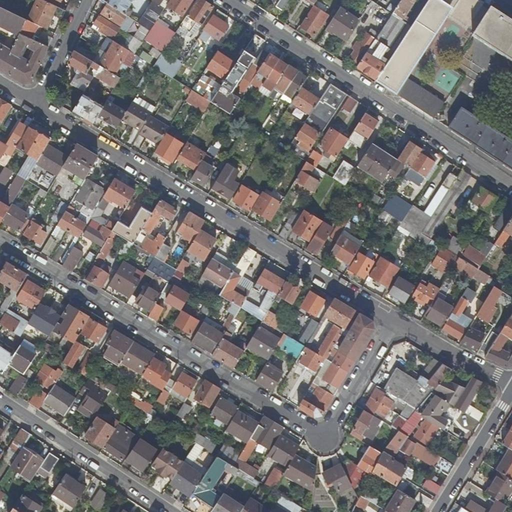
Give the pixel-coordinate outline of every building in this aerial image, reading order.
[(52,14),(61,19),(65,11),(42,0),(37,0),(28,21),(41,27),(45,29),(52,14)] [(128,6),(131,0),(102,0),(107,3),(127,16),(128,17),(132,11),(128,8),(128,6)] [(152,0),(153,1),(165,8),(166,6),(169,0),(152,0)] [(192,1),(191,0),(169,0),(166,6),(182,16),(192,1)] [(213,7),(202,0),(197,0),(180,25),(194,34),(200,24),(201,24),(213,7)] [(279,0),(276,6),(282,10),(288,0),(279,0)] [(316,0),(298,0),(297,1),(310,10),(313,5),(314,4),(316,0)] [(415,20),(411,27),(376,80),(415,106),(435,119),(445,103),(426,90),(406,78),(431,40),(446,16),(466,29),(467,27),(483,2),(479,0),(428,0),(415,20)] [(400,0),(392,14),(401,20),(413,0),(400,0)] [(415,20),(428,0),(427,0),(422,0),(411,17),(415,20)] [(153,1),(138,23),(141,25),(150,31),(155,22),(158,18),(165,8),(153,1)] [(365,13),(373,17),(379,6),(371,1),(365,13)] [(490,7),(483,2),(467,27),(474,31),(472,34),(473,35),(473,34),(511,59),(511,21),(491,8),(492,7),(490,6),(490,7)] [(120,26),(127,16),(107,3),(101,14),(120,26)] [(328,14),(313,5),(310,10),(299,26),(314,36),(322,24),(328,14)] [(31,82),(48,47),(19,34),(26,20),(0,7),(0,70),(24,85),(31,82)] [(326,28),(346,41),(359,21),(339,8),(333,18),(327,27),(326,28)] [(204,30),(213,36),(219,40),(222,35),(224,36),(225,34),(223,33),(228,25),(223,22),(227,16),(218,10),(204,30)] [(333,18),(328,14),(322,24),(327,27),(333,18)] [(357,67),(376,80),(411,27),(401,20),(392,14),(378,34),(375,39),(359,64),(357,67)] [(111,38),(118,27),(99,15),(93,25),(100,29),(99,31),(111,38)] [(120,26),(119,28),(127,33),(134,21),(128,17),(127,16),(120,26)] [(170,25),(158,18),(155,22),(167,30),(170,25)] [(39,31),(41,27),(28,21),(26,20),(19,34),(48,47),(52,39),(40,34),(38,38),(31,35),(35,29),(39,31)] [(167,30),(155,22),(150,31),(144,39),(163,52),(174,35),(167,30)] [(92,36),(96,31),(86,24),(83,31),(92,36)] [(139,31),(135,38),(142,43),(144,39),(150,31),(141,25),(137,30),(139,31)] [(39,31),(35,29),(31,35),(38,38),(40,34),(41,32),(39,31)] [(213,36),(204,30),(201,35),(210,41),(213,36)] [(368,35),(375,39),(378,34),(371,30),(368,35)] [(375,39),(368,35),(365,33),(349,57),(359,64),(375,39)] [(135,38),(127,50),(128,51),(134,54),(142,43),(135,38)] [(121,62),(128,51),(127,50),(112,41),(111,43),(113,44),(107,54),(121,62)] [(107,54),(113,44),(111,43),(105,53),(107,54)] [(96,57),(76,45),(74,50),(93,62),(96,57)] [(152,47),(148,54),(156,58),(160,52),(152,47)] [(250,49),(247,47),(242,54),(225,80),(221,86),(216,93),(218,94),(222,89),(226,92),(228,90),(229,91),(252,56),(248,53),(250,49)] [(71,84),(85,92),(94,76),(100,66),(95,63),(93,62),(74,50),(68,63),(79,69),(71,84)] [(237,98),(239,99),(257,72),(269,54),(262,50),(253,63),(254,64),(236,91),(240,94),(237,98)] [(142,52),(139,58),(151,63),(153,57),(142,52)] [(233,62),(216,52),(206,67),(225,80),(242,54),(239,52),(233,62)] [(181,65),(162,53),(160,56),(154,66),(172,78),(181,65)] [(114,74),(121,62),(107,54),(101,64),(97,61),(95,63),(100,66),(114,74)] [(279,60),(269,54),(257,72),(267,78),(279,60)] [(288,66),(279,60),(267,78),(258,91),(268,97),(269,95),(288,66)] [(107,84),(114,88),(120,78),(114,74),(100,66),(94,76),(101,80),(99,82),(106,86),(107,84)] [(290,67),(288,66),(269,95),(274,99),(280,90),(284,93),(297,72),(290,67)] [(307,78),(297,72),(284,93),(280,99),(284,101),(285,101),(290,104),(290,103),(301,87),(307,78)] [(197,83),(215,95),(216,93),(221,86),(203,74),(197,83)] [(325,128),(347,95),(330,84),(320,100),(309,116),(287,150),(306,162),(309,156),(313,151),(314,150),(310,147),(319,134),(325,128)] [(320,100),(301,87),(290,103),(309,116),(320,100)] [(202,103),(205,99),(191,90),(189,95),(202,103)] [(218,94),(216,93),(215,95),(211,102),(229,114),(239,99),(237,98),(231,94),(228,99),(224,99),(218,94)] [(89,98),(83,95),(72,113),(91,125),(97,117),(103,106),(96,102),(97,100),(90,95),(89,98)] [(350,113),(357,101),(349,96),(342,107),(350,113)] [(0,120),(2,122),(11,106),(0,100),(0,120)] [(126,112),(106,101),(103,106),(97,117),(116,128),(121,119),(126,112)] [(150,115),(131,103),(126,112),(121,119),(141,131),(149,117),(150,115)] [(448,128),(449,129),(449,128),(511,168),(511,141),(462,109),(462,108),(461,107),(448,128)] [(355,128),(369,137),(379,122),(365,113),(355,128)] [(9,140),(17,145),(27,128),(32,119),(24,114),(9,140)] [(168,128),(149,117),(141,131),(139,133),(159,145),(165,134),(168,128)] [(49,141),(27,128),(17,145),(13,152),(26,160),(17,175),(25,180),(36,162),(45,146),(49,141)] [(323,154),(333,161),(348,139),(332,128),(320,146),(326,150),(323,154)] [(369,137),(355,128),(354,130),(367,139),(369,137)] [(181,143),(165,134),(159,145),(155,151),(171,161),(181,143)] [(9,148),(0,142),(0,158),(3,154),(5,155),(9,148)] [(405,163),(410,167),(419,153),(421,150),(409,142),(396,160),(390,170),(397,175),(405,163)] [(205,154),(186,143),(177,158),(196,170),(205,154)] [(357,165),(382,182),(388,173),(390,170),(396,160),(371,144),(357,165)] [(76,170),(86,176),(97,158),(75,145),(67,159),(63,166),(75,173),(76,170)] [(67,159),(45,146),(36,162),(57,175),(63,166),(67,159)] [(207,153),(215,157),(219,150),(211,146),(207,153)] [(321,156),(313,151),(309,156),(318,162),(321,156)] [(427,159),(419,153),(410,167),(424,177),(433,163),(434,163),(427,159)] [(211,158),(205,154),(196,170),(191,177),(203,185),(214,167),(207,164),(211,158)] [(314,167),(318,162),(309,156),(306,162),(313,166),(314,167)] [(308,175),(313,166),(306,162),(295,180),(310,189),(316,180),(308,175)] [(429,180),(437,166),(433,163),(424,177),(429,180)] [(337,176),(346,182),(354,170),(345,164),(337,176)] [(238,172),(225,165),(211,188),(228,198),(237,184),(232,181),(238,172)] [(0,185),(1,186),(9,170),(4,167),(0,173),(0,185)] [(429,239),(471,176),(462,170),(457,178),(449,190),(420,233),(429,239)] [(441,185),(449,190),(457,178),(450,173),(441,185)] [(103,196),(125,208),(135,192),(113,179),(103,196)] [(63,185),(55,180),(48,191),(56,197),(63,185)] [(86,180),(74,200),(92,211),(104,190),(95,185),(86,180)] [(71,188),(77,191),(81,185),(75,182),(71,188)] [(232,201),(250,211),(259,196),(242,185),(232,201)] [(449,190),(441,185),(423,212),(412,205),(410,208),(401,221),(416,231),(420,233),(449,190)] [(472,202),(479,207),(488,212),(497,198),(481,188),(472,202)] [(252,209),(271,220),(281,203),(262,193),(252,209)] [(401,221),(410,208),(391,195),(388,200),(382,209),(390,214),(392,216),(401,221)] [(176,210),(159,200),(151,214),(133,244),(154,257),(163,243),(166,238),(158,234),(156,238),(149,234),(161,214),(171,219),(176,210)] [(479,207),(472,202),(469,200),(466,206),(476,212),(479,207)] [(8,208),(0,203),(0,222),(1,221),(8,208)] [(29,215),(11,204),(8,208),(1,221),(19,232),(29,215)] [(71,216),(75,209),(68,205),(51,235),(56,238),(62,228),(68,231),(76,219),(71,216)] [(492,228),(501,234),(511,217),(511,208),(507,206),(492,228)] [(130,225),(119,219),(111,231),(133,244),(151,214),(141,208),(130,225)] [(80,209),(79,212),(90,218),(93,214),(86,210),(85,212),(80,209)] [(391,219),(392,216),(390,214),(382,209),(380,213),(391,219)] [(322,222),(303,210),(299,217),(291,230),(310,241),(322,223),(322,222)] [(60,262),(63,264),(73,247),(90,218),(79,212),(76,219),(68,231),(75,236),(60,262)] [(177,231),(193,240),(199,230),(204,222),(188,212),(177,231)] [(292,213),(278,236),(284,240),(291,230),(299,217),(292,213)] [(511,217),(501,234),(499,237),(505,241),(510,234),(511,235),(511,217)] [(31,221),(24,235),(40,244),(46,234),(40,230),(41,227),(31,221)] [(331,228),(322,223),(310,241),(306,249),(316,255),(327,235),(331,228)] [(330,253),(349,264),(359,247),(349,241),(352,236),(349,234),(353,227),(347,224),(344,229),(336,242),(330,253)] [(330,238),(336,242),(344,229),(338,225),(330,238)] [(101,246),(111,231),(102,226),(99,232),(88,226),(83,235),(101,246)] [(215,240),(199,230),(193,240),(187,251),(203,260),(215,240)] [(411,238),(416,241),(420,233),(416,231),(411,238)] [(425,246),(429,239),(420,233),(416,241),(425,246)] [(446,238),(441,246),(458,257),(466,246),(452,237),(450,241),(446,238)] [(463,255),(480,266),(494,245),(487,240),(479,252),(469,246),(463,255)] [(51,260),(58,248),(47,242),(40,253),(51,260)] [(171,248),(163,243),(154,257),(163,262),(171,248)] [(110,248),(104,244),(91,266),(92,266),(85,278),(101,287),(108,275),(98,269),(110,248)] [(454,260),(456,261),(458,257),(441,246),(439,245),(437,249),(439,251),(435,258),(450,267),(454,260)] [(75,248),(73,247),(63,264),(61,266),(70,272),(82,252),(79,250),(80,248),(77,246),(75,248)] [(245,268),(255,252),(247,248),(238,263),(245,268)] [(358,254),(349,270),(363,279),(373,262),(358,254)] [(162,279),(168,283),(173,274),(176,270),(163,262),(154,257),(147,270),(162,279)] [(369,276),(388,287),(399,269),(380,257),(369,276)] [(456,267),(473,278),(478,269),(458,257),(456,261),(451,269),(453,271),(456,267)] [(219,295),(232,273),(221,266),(211,260),(204,271),(197,283),(204,286),(205,287),(210,280),(216,284),(211,291),(213,292),(219,295)] [(4,303),(9,306),(27,275),(6,262),(0,271),(0,282),(12,289),(4,303)] [(132,277),(136,270),(122,262),(108,285),(130,298),(140,282),(132,277)] [(285,282),(263,269),(256,282),(262,285),(260,288),(267,293),(265,296),(266,297),(259,308),(245,300),(240,308),(261,321),(268,311),(285,282)] [(142,273),(136,270),(132,277),(140,282),(141,279),(139,278),(142,273)] [(180,278),(183,274),(176,270),(173,274),(180,278)] [(240,277),(232,273),(219,295),(230,302),(240,308),(245,300),(250,292),(236,284),(240,277)] [(388,293),(405,303),(414,287),(398,277),(388,293)] [(430,305),(424,314),(443,326),(453,310),(440,302),(442,299),(453,282),(446,277),(439,290),(430,305)] [(428,281),(439,288),(442,283),(431,277),(428,281)] [(168,283),(162,279),(157,287),(154,291),(161,295),(168,283)] [(27,280),(16,299),(35,310),(45,291),(27,280)] [(154,291),(157,287),(146,280),(143,285),(154,291)] [(422,285),(425,281),(422,280),(413,295),(430,305),(439,290),(429,284),(426,288),(422,285)] [(201,291),(204,286),(197,283),(195,287),(201,291)] [(285,283),(278,296),(291,304),(299,291),(285,283)] [(150,299),(154,291),(143,285),(134,300),(151,310),(156,303),(150,299)] [(494,304),(502,291),(494,286),(460,342),(476,350),(484,335),(471,329),(478,317),(484,321),(494,304)] [(174,287),(166,301),(180,309),(188,295),(174,287)] [(161,295),(154,291),(150,299),(156,303),(161,295)] [(201,312),(207,315),(219,295),(213,292),(201,312)] [(324,301),(308,292),(299,307),(315,316),(324,301)] [(467,301),(461,297),(453,310),(443,326),(442,328),(459,339),(466,328),(455,322),(467,301)] [(337,322),(345,327),(354,312),(333,299),(324,314),(327,316),(337,322)] [(221,328),(205,318),(191,342),(205,351),(205,352),(212,356),(226,332),(240,308),(230,302),(225,310),(230,313),(221,328)] [(9,306),(4,303),(0,309),(1,310),(5,312),(9,306)] [(164,308),(156,303),(151,310),(148,316),(157,320),(164,308)] [(495,304),(494,304),(484,321),(488,323),(497,309),(495,308),(495,307),(495,306),(495,304)] [(78,311),(67,305),(52,330),(63,337),(78,311)] [(186,306),(174,325),(190,335),(198,321),(193,318),(197,312),(186,306)] [(89,317),(78,311),(63,337),(74,343),(78,337),(80,333),(88,319),(89,317)] [(282,319),(268,311),(261,321),(269,326),(275,329),(282,319)] [(18,320),(5,313),(0,320),(0,324),(4,327),(20,336),(26,326),(20,321),(21,320),(19,318),(18,320)] [(327,316),(324,314),(318,324),(304,347),(308,349),(327,316)] [(359,315),(337,352),(354,362),(373,329),(371,322),(359,315)] [(335,326),(337,322),(327,316),(308,349),(312,351),(318,355),(335,326)] [(509,338),(511,332),(511,318),(509,317),(500,332),(508,337),(509,338)] [(106,329),(88,319),(80,333),(98,343),(106,329)] [(312,320),(298,343),(304,347),(318,324),(312,320)] [(265,333),(269,326),(261,321),(247,345),(269,358),(276,346),(279,341),(265,333)] [(345,327),(337,322),(335,326),(343,331),(345,327)] [(343,331),(335,326),(318,355),(326,360),(328,356),(332,349),(335,344),(343,331)] [(105,354),(120,363),(121,362),(132,342),(114,331),(107,344),(110,346),(105,354)] [(231,335),(226,332),(212,356),(233,369),(243,352),(227,342),(231,335)] [(480,349),(487,353),(498,335),(493,332),(486,344),(484,342),(480,349)] [(499,351),(508,337),(500,332),(498,335),(487,353),(485,356),(507,367),(511,364),(511,352),(510,356),(499,351)] [(276,346),(297,359),(300,354),(304,347),(298,343),(283,334),(279,341),(276,346)] [(80,338),(78,337),(74,343),(63,362),(68,365),(72,368),(84,346),(77,342),(80,338)] [(137,371),(143,375),(152,358),(154,355),(132,342),(121,362),(137,371)] [(56,350),(45,343),(41,349),(46,352),(52,356),(56,350)] [(14,356),(0,346),(0,371),(2,373),(9,363),(14,356)] [(24,373),(35,356),(20,346),(14,356),(9,363),(2,373),(1,376),(7,380),(15,367),(24,373)] [(33,351),(43,357),(45,354),(46,352),(41,349),(36,346),(33,351)] [(77,367),(75,370),(84,375),(99,350),(93,347),(91,348),(79,368),(77,367)] [(309,357),(312,351),(308,349),(304,347),(300,354),(303,356),(304,354),(309,357)] [(315,360),(318,355),(312,351),(309,357),(304,354),(303,356),(300,354),(297,359),(296,361),(314,371),(319,363),(315,360)] [(120,363),(105,354),(103,357),(118,366),(119,364),(120,363)] [(334,359),(328,356),(326,360),(348,372),(353,363),(337,354),(334,359)] [(319,363),(323,365),(326,360),(318,355),(315,360),(319,363)] [(169,379),(171,375),(163,371),(166,366),(152,358),(143,375),(152,380),(150,383),(163,390),(169,379)] [(430,381),(443,364),(434,358),(421,376),(430,381)] [(326,360),(323,365),(314,380),(312,383),(333,396),(348,372),(326,360)] [(56,381),(57,382),(68,365),(63,362),(62,362),(55,372),(49,368),(45,374),(41,371),(35,379),(51,389),(56,381)] [(137,371),(121,362),(120,363),(119,364),(136,374),(137,371)] [(282,374),(265,364),(255,381),(272,390),(282,374)] [(421,376),(419,379),(435,389),(436,388),(444,378),(452,368),(443,364),(430,381),(421,376)] [(397,369),(384,390),(405,403),(407,405),(416,410),(417,409),(431,393),(435,389),(419,379),(417,381),(397,369)] [(10,390),(18,396),(34,372),(31,371),(26,379),(20,375),(10,390)] [(181,373),(175,383),(172,389),(187,398),(196,382),(181,373)] [(82,402),(97,412),(111,391),(105,388),(89,378),(80,393),(86,397),(82,402)] [(306,385),(310,387),(312,383),(314,380),(311,378),(310,380),(309,380),(306,385)] [(463,390),(464,388),(444,378),(436,388),(439,390),(451,398),(448,403),(450,404),(453,406),(457,400),(463,390)] [(464,410),(481,382),(471,378),(464,388),(463,390),(457,400),(453,406),(478,422),(483,415),(472,408),(469,413),(464,410)] [(172,389),(175,383),(169,379),(163,390),(169,394),(169,393),(172,389)] [(208,407),(219,390),(205,381),(195,399),(208,407)] [(316,390),(308,403),(324,412),(333,396),(312,383),(310,387),(316,390)] [(121,392),(108,384),(105,388),(111,391),(118,396),(121,392)] [(45,401),(65,415),(76,399),(55,385),(49,395),(45,401)] [(403,406),(405,403),(384,390),(377,386),(370,398),(389,410),(394,403),(396,404),(397,402),(403,406)] [(29,403),(39,409),(45,401),(49,395),(39,389),(29,403)] [(187,398),(172,389),(169,393),(184,403),(187,398)] [(163,390),(156,401),(163,404),(169,394),(163,390)] [(437,418),(448,403),(435,395),(431,393),(417,409),(416,410),(415,412),(420,415),(441,428),(445,423),(437,418)] [(140,409),(142,405),(129,398),(127,401),(132,404),(140,409)] [(213,422),(220,426),(222,422),(228,425),(238,408),(220,398),(210,415),(216,418),(213,422)] [(385,417),(389,410),(370,398),(365,408),(374,414),(376,411),(385,417)] [(302,399),(298,408),(314,418),(322,415),(324,412),(308,403),(302,399)] [(97,412),(82,402),(77,411),(92,420),(97,412)] [(142,405),(140,409),(149,414),(152,409),(153,407),(144,402),(142,405)] [(191,407),(184,403),(177,415),(183,419),(191,407)] [(441,416),(450,404),(448,403),(437,418),(445,423),(441,428),(447,432),(452,424),(441,416)] [(407,405),(400,416),(407,420),(415,412),(416,410),(407,405)] [(158,413),(152,409),(149,414),(153,417),(155,418),(158,413)] [(258,425),(237,412),(226,430),(247,443),(250,439),(252,435),(258,425)] [(376,429),(377,427),(375,426),(379,420),(373,416),(372,417),(363,412),(350,435),(361,441),(364,436),(370,440),(377,430),(376,429)] [(399,415),(390,427),(398,431),(407,420),(400,416),(399,415)] [(252,435),(272,447),(279,435),(283,428),(263,416),(258,425),(252,435)] [(85,436),(103,448),(115,430),(97,418),(85,436)] [(438,428),(425,419),(414,436),(426,444),(438,428)] [(137,437),(118,425),(115,430),(103,448),(122,460),(137,437)] [(410,426),(403,435),(407,437),(409,438),(414,430),(410,426)] [(9,448),(19,454),(23,448),(31,435),(22,429),(9,448)] [(511,449),(511,447),(511,431),(510,430),(503,441),(498,438),(500,435),(497,434),(494,439),(509,448),(511,449)] [(406,439),(407,437),(403,435),(398,431),(383,451),(392,457),(397,449),(409,456),(411,452),(416,445),(406,439)] [(216,446),(196,434),(191,441),(196,444),(203,448),(212,453),(216,446)] [(256,443),(270,451),(272,447),(252,435),(250,439),(256,443)] [(294,456),(299,447),(286,439),(279,435),(272,447),(270,451),(268,455),(274,459),(288,467),(294,456)] [(418,456),(423,447),(409,438),(407,437),(406,439),(416,445),(411,452),(418,456)] [(126,460),(143,472),(157,451),(158,449),(151,444),(150,446),(139,439),(126,460)] [(252,451),(256,443),(250,439),(247,443),(245,447),(252,451)] [(225,443),(221,449),(217,456),(234,467),(241,454),(225,443)] [(191,466),(203,448),(196,444),(184,461),(191,466)] [(217,456),(221,449),(216,446),(212,453),(217,456)] [(245,462),(252,451),(245,447),(241,454),(234,467),(239,470),(254,479),(259,471),(245,462)] [(364,476),(369,479),(372,474),(378,463),(382,455),(381,454),(369,447),(357,466),(347,460),(341,465),(352,485),(354,490),(364,476)] [(418,456),(448,475),(454,466),(451,464),(441,458),(423,447),(418,456)] [(44,461),(23,448),(19,454),(11,466),(31,480),(40,467),(44,461)] [(190,469),(203,478),(217,456),(212,453),(203,448),(191,466),(192,466),(190,469)] [(511,479),(511,450),(511,449),(509,448),(496,470),(500,472),(511,479)] [(184,462),(163,449),(151,466),(156,469),(155,472),(166,478),(167,476),(172,480),(184,462)] [(445,452),(441,458),(451,464),(455,458),(445,452)] [(59,459),(49,453),(44,461),(40,467),(49,474),(59,459)] [(235,475),(239,470),(234,467),(217,456),(203,478),(192,494),(213,508),(223,494),(235,475)] [(284,473),(313,490),(316,469),(294,456),(288,467),(284,473)] [(386,464),(384,467),(400,477),(406,469),(392,460),(388,466),(386,464)] [(192,466),(191,466),(184,461),(184,462),(172,480),(171,482),(191,496),(192,494),(203,478),(190,469),(192,466)] [(395,485),(400,477),(384,467),(378,463),(372,474),(374,475),(376,473),(382,476),(381,477),(395,485)] [(339,492),(352,485),(341,465),(332,470),(330,466),(323,469),(326,473),(323,474),(329,484),(333,482),(339,492)] [(274,491),(284,473),(276,468),(265,485),(274,491)] [(235,475),(257,488),(260,483),(260,482),(254,479),(239,470),(235,475)] [(265,474),(259,470),(259,471),(254,479),(260,482),(265,474)] [(502,503),(511,486),(511,479),(500,472),(486,493),(490,495),(497,500),(502,503)] [(87,488),(66,474),(53,494),(74,507),(87,488)] [(424,485),(437,493),(441,487),(428,479),(424,485)] [(99,489),(89,506),(99,511),(109,495),(99,489)] [(386,511),(408,511),(415,500),(414,500),(399,490),(386,511)] [(418,493),(414,500),(415,500),(425,506),(428,508),(432,501),(418,493)] [(240,511),(244,508),(223,494),(213,508),(211,511),(213,511),(240,511)] [(281,495),(275,505),(285,511),(298,511),(301,508),(281,495)] [(22,508),(20,511),(19,511),(38,511),(42,507),(23,496),(17,505),(22,508)] [(355,507),(365,510),(368,499),(358,497),(355,507)] [(270,511),(271,511),(250,498),(244,508),(240,511),(270,511)] [(497,500),(494,503),(496,504),(491,511),(485,511),(470,502),(465,510),(468,511),(503,511),(506,507),(506,505),(502,503),(497,500)]
